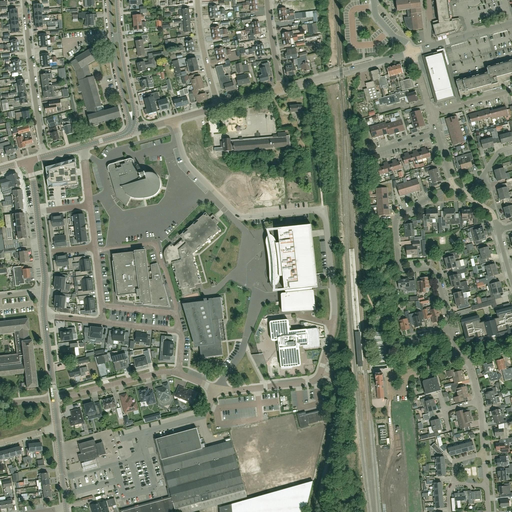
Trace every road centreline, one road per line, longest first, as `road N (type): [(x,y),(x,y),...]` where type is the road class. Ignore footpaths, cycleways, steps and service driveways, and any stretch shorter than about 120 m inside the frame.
road 1 (residential): [(215,389),(313,380),(334,313),(323,214),(234,214)]
road 2 (residential): [(450,329),(436,271),(401,269),(395,220),(452,185)]
road 3 (residential): [(215,389),(244,345),(255,304),(248,238),(234,214)]
road 4 (residential): [(44,156),(23,0)]
road 5 (unclassified): [(280,89),(412,51)]
road 6 (residential): [(53,398),(179,374)]
road 7 (track): [(393,389),(385,511)]
